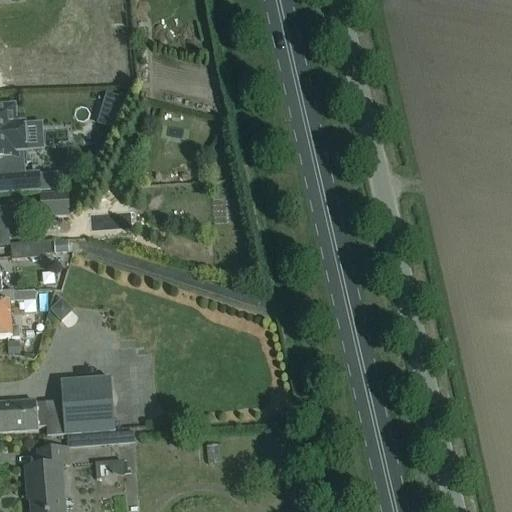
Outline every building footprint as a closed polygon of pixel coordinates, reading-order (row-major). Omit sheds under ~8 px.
[(121,69),(109,69),(109,94),(144,94),(143,83),(121,83),(121,69)] [(146,72),(145,97),(204,99),(205,74),(146,72)] [(0,162),(2,162),(2,160),(17,159),(17,153),(25,153),(23,125),(15,125),(13,107),(1,108),(1,116),(0,116),(0,162)] [(37,191),(38,191),(37,175),(0,178),(0,196),(37,193),(37,191)] [(68,218),(67,193),(38,195),(39,219),(68,218)] [(0,247),(9,247),(6,209),(0,209),(0,247)] [(50,256),(49,244),(39,245),(9,247),(10,262),(40,259),(40,257),(50,256)] [(0,297),(0,340),(18,339),(18,327),(11,327),(9,305),(12,305),(12,303),(34,302),(34,294),(0,297)] [(66,439),(113,435),(110,381),(59,384),(61,404),(44,405),(35,406),(35,404),(0,406),(0,434),(37,432),(36,430),(46,429),(46,438),(65,437),(66,439)] [(113,435),(66,439),(67,451),(114,447),(134,445),(133,435),(113,437),(113,435)] [(24,470),(27,501),(27,502),(29,502),(29,511),(63,511),(60,468),(68,468),(67,451),(57,452),(37,453),(38,469),(24,470)] [(202,476),(214,475),(214,457),(202,458),(202,476)] [(122,462),(109,463),(110,474),(114,477),(119,478),(123,478),(122,462)]
